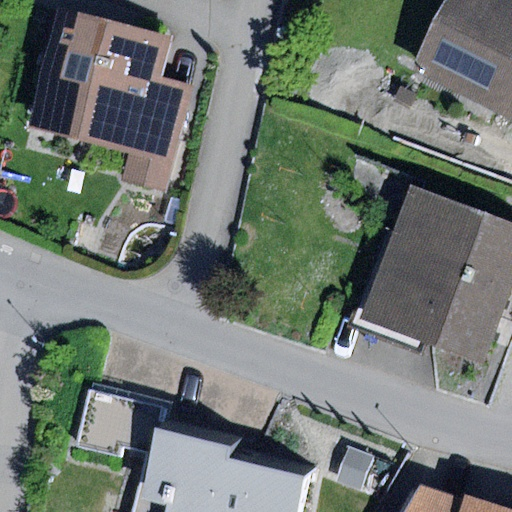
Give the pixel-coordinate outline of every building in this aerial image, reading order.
[(511,0),(453,0),(419,69),(511,116),(511,0)] [(173,36),(60,8),(30,130),(128,154),(121,181),(167,193),(194,85),(163,77),(173,36)] [(511,289),(511,224),(411,186),(361,317),(484,363),(511,289)] [(154,453),(159,432),(164,409),(91,392),(78,447),(120,457),(123,446),(154,453)] [(232,450),(159,432),(154,453),(139,511),(299,511),(308,477),(230,458),(232,450)] [(351,448),(336,483),(361,493),(375,458),(351,448)] [(461,511),(465,501),(421,487),(407,511),(461,511)] [(511,511),(511,507),(467,493),(465,501),(461,511),(511,511)]
